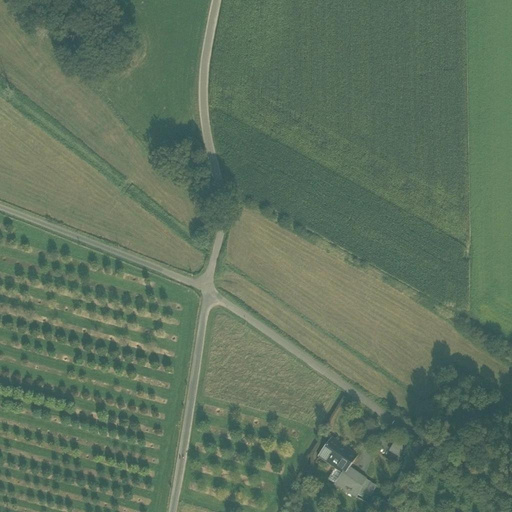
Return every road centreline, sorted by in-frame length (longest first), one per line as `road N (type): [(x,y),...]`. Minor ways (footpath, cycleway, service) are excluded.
road 1 (residential): [(511,498),(206,288)]
road 2 (unclassified): [(217,0),(202,84),(222,228),(206,288)]
road 3 (unclassified): [(206,288),(172,511)]
road 4 (residential): [(0,208),(206,288)]
